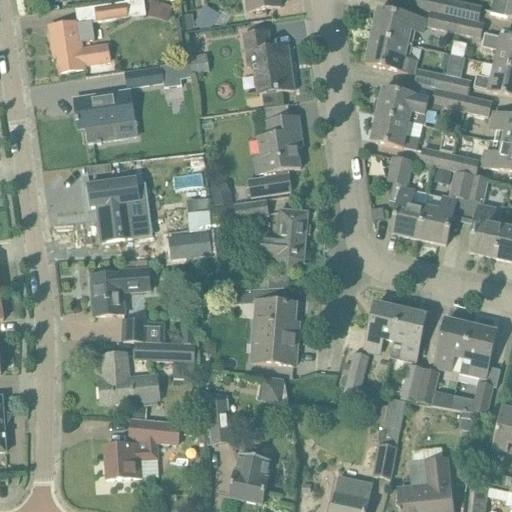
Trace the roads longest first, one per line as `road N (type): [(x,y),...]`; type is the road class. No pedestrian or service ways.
road 1 (residential): [(40,511),(43,313),(0,2)]
road 2 (residential): [(358,250),(321,0)]
road 3 (residential): [(511,302),(382,272),(358,250)]
